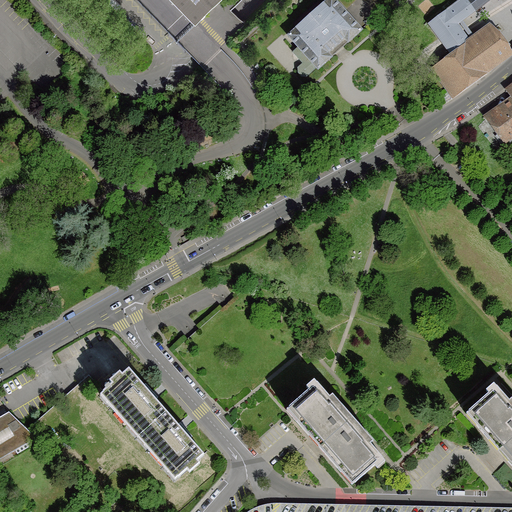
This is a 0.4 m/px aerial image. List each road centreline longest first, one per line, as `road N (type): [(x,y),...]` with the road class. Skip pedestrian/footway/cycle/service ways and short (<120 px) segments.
road 1 (tertiary): [(119,301),(418,134),(511,66)]
road 2 (residential): [(511,499),(311,494),(249,466)]
road 3 (residential): [(119,301),(141,342),(249,466)]
road 4 (tertiary): [(0,371),(119,301)]
